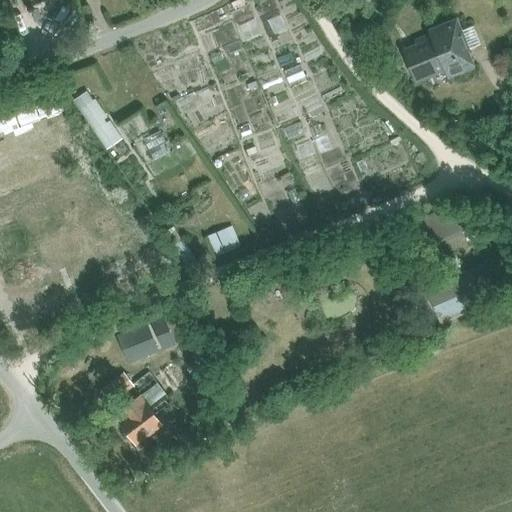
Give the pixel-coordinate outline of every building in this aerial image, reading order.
[(402,51),(409,66),(416,84),(445,72),(448,79),(475,69),(469,52),(470,51),(469,48),(479,44),(473,27),(463,31),(458,19),(428,30),(432,40),(402,51)] [(87,93),(74,102),(80,111),(91,129),(104,120),(107,118),(95,101),(93,102),(87,93)] [(104,120),(91,129),(107,151),(121,141),(109,122),(107,124),(104,120)] [(412,221),(423,250),(463,235),(451,206),(412,221)] [(233,249),(224,229),(208,236),(217,256),(233,249)] [(283,279),(291,299),(352,276),(343,253),(300,269),(302,272),(283,279)] [(511,291),(511,273),(511,271),(504,255),(426,290),(442,324),(511,291)] [(174,344),(164,319),(153,324),(163,348),(174,344)] [(147,326),(119,337),(129,362),(157,351),(147,326)] [(203,333),(185,341),(190,351),(199,373),(202,380),(220,372),(203,333)] [(134,388),(140,398),(119,414),(123,421),(120,423),(138,445),(162,426),(154,415),(173,401),(170,396),(190,382),(174,361),(154,376),(152,373),(134,388)]
